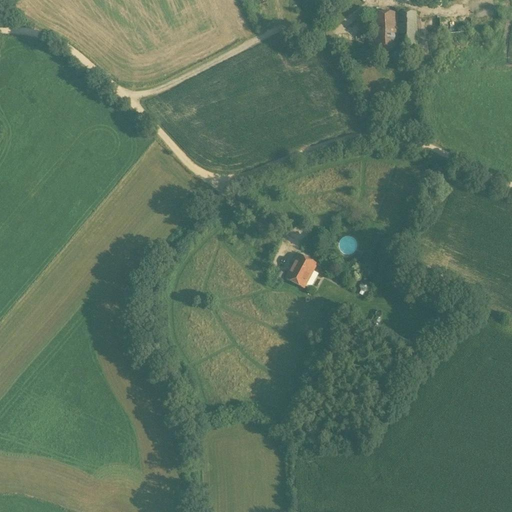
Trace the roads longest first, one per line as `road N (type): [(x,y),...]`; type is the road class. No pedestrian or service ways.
road 1 (track): [(217,187),(221,194),(150,275),(143,311),(184,415),(195,511)]
road 2 (track): [(511,184),(418,144),(349,138),(217,187)]
road 3 (track): [(217,187),(58,41),(0,29)]
